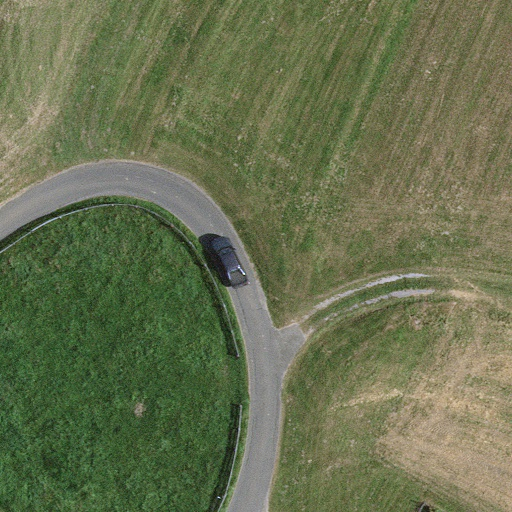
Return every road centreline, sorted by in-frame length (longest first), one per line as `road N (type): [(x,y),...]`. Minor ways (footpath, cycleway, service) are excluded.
road 1 (unclassified): [(0,226),(54,193),(115,177),(170,190),(194,208),(231,260),(263,355),(264,428),(243,511)]
road 2 (track): [(511,292),(424,282),(381,289),(342,303),(263,355)]
